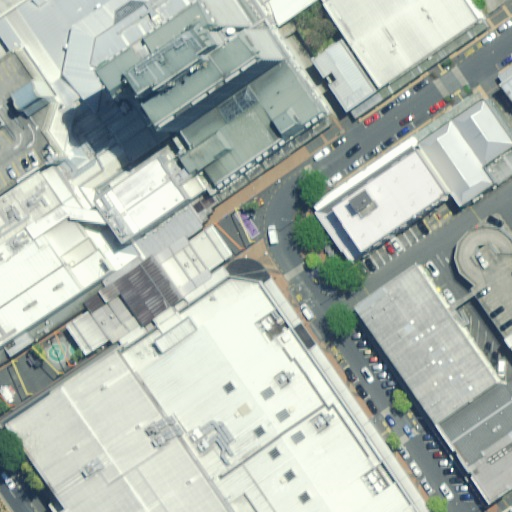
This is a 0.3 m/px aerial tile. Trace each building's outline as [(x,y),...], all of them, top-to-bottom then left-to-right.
[(0,0),(0,356),(18,344),(107,284),(110,288),(116,284),(158,256),(187,236),(188,238),(206,227),(204,224),(211,219),(209,216),(216,211),(214,208),(222,202),(217,195),(160,112),(153,117),(120,69),(221,0),(259,0),(277,26),(315,0),(327,0),(330,3),(333,0),(0,0)] [(277,26),(259,0),(221,0),(120,69),(153,117),(160,112),(217,195),(337,113),(301,60),(304,58),(284,29),(281,31),(277,26)] [(351,34),(387,86),(488,17),(476,0),(333,0),(330,3),(351,34)] [(351,34),(316,57),(329,76),(337,70),(342,78),(334,83),(352,109),(387,86),(351,34)] [(511,76),(501,84),(511,101),(511,76)] [(511,131),(486,97),(448,122),(489,179),(490,180),(511,165),(511,131)] [(448,122),(415,146),(453,200),(455,202),(489,179),(448,122)] [(415,146),(315,215),(354,270),(363,264),(367,261),(449,203),(453,200),(415,146)] [(480,224),(472,228),(466,233),(462,238),(459,243),(458,251),(457,257),(458,264),(459,273),(511,346),(511,237),(507,231),(499,226),(490,223),(480,224)] [(215,226),(161,263),(181,292),(235,255),(215,226)] [(158,256),(116,284),(146,327),(188,299),(158,256)] [(437,425),(503,376),(498,372),(423,262),(357,309),(437,425)] [(421,511),(264,282),(232,277),(97,369),(14,424),(65,497),(54,505),(58,511),(421,511)] [(123,290),(68,327),(88,356),(142,319),(123,290)] [(511,377),(511,375),(503,376),(437,425),(490,502),(511,485),(511,377)]
